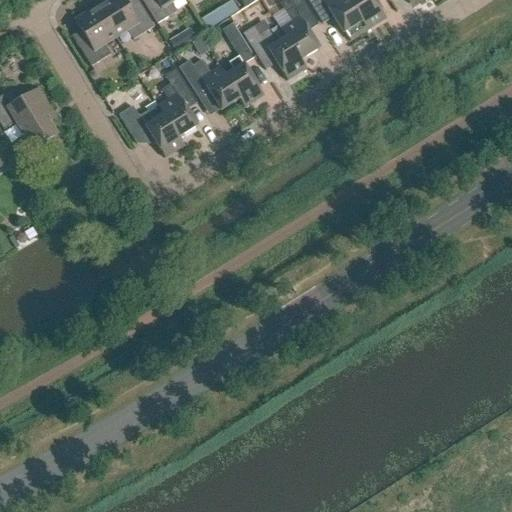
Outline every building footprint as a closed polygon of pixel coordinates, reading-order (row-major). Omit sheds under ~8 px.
[(135,0),(129,0),(124,4),(121,0),(110,0),(96,9),(115,39),(127,32),(133,42),(154,29),(135,0)] [(171,4),(177,0),(143,0),(141,2),(157,26),(177,14),(171,4)] [(280,32),(285,40),(300,63),(301,62),(319,51),(308,34),(318,27),(300,0),(289,0),(279,6),(291,24),(280,32)] [(347,1),(346,0),(305,0),(322,26),(332,20),(342,36),(344,35),(350,43),(367,33),(347,1)] [(385,21),(374,3),(379,0),(348,0),(347,1),(367,33),(385,21)] [(231,3),(217,11),(224,22),(237,14),(231,3)] [(103,47),(115,39),(96,9),(74,23),(93,53),(84,59),(90,68),(99,63),(109,56),(103,47)] [(237,60),(238,59),(241,63),(251,56),(240,39),(240,40),(233,29),(223,36),(229,46),(229,47),(237,60)] [(285,40),(276,46),(267,32),(258,38),(253,29),(242,36),(265,73),(276,66),(287,83),(306,71),(301,62),(300,63),(285,40)] [(178,38),(168,44),(175,54),(184,48),(178,38)] [(233,73),(225,78),(224,79),(239,101),(238,102),(244,110),(263,98),(241,63),(238,59),(237,60),(228,65),(233,73)] [(225,78),(219,70),(209,77),(205,70),(196,75),(189,63),(178,70),(196,99),(207,92),(220,113),(238,102),(239,101),(224,79),(225,78)] [(196,128),(186,112),(196,105),(175,72),(165,78),(170,86),(161,92),(168,102),(157,109),(163,117),(178,140),(196,128)] [(56,137),(57,137),(49,124),(52,122),(48,116),(51,114),(38,92),(17,104),(10,93),(0,99),(0,127),(3,132),(15,125),(23,139),(20,140),(29,154),(33,151),(34,155),(42,157),(56,149),(58,141),(57,141),(58,140),(56,137)] [(184,148),(178,140),(163,117),(153,124),(146,114),(139,119),(132,109),(118,117),(137,146),(150,138),(164,160),(184,148)]
